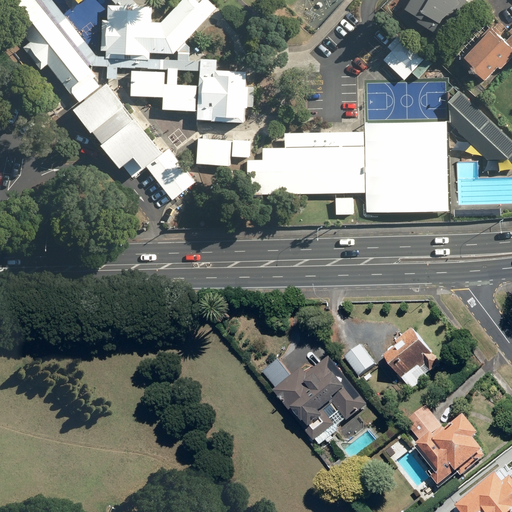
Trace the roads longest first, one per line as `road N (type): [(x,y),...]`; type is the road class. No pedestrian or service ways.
road 1 (primary): [(0,271),(381,260)]
road 2 (primary): [(381,260),(411,247),(511,242)]
